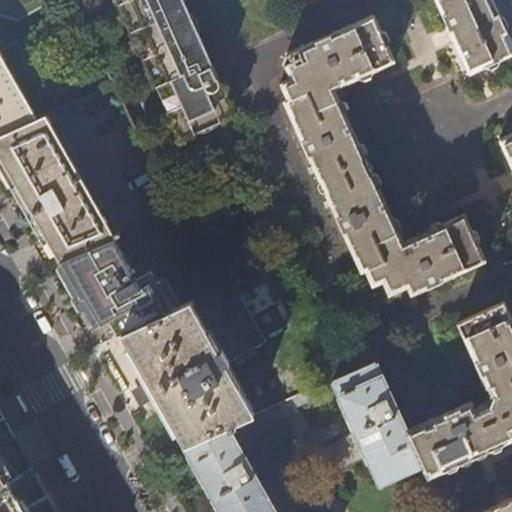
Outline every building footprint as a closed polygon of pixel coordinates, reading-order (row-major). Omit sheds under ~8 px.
[(78,0),(0,0),(0,134),(46,114),(116,84),(78,0)] [(120,0),(183,139),(197,133),(222,122),(235,116),(182,0),(120,0)] [(209,0),(233,55),(284,33),(288,23),(278,0),(209,0)] [(435,0),(468,72),(511,53),(511,43),(493,2),(492,0),(435,0)] [(406,285),(410,293),(485,258),(464,213),(403,240),(335,88),(394,59),(374,14),(286,54),(285,63),(293,78),(283,83),(289,97),(285,99),(315,166),(310,168),(312,173),(317,170),(331,200),(325,202),(328,207),(333,205),(362,270),(365,268),(373,283),(383,279),(389,293),(406,285)] [(114,233),(46,114),(0,134),(0,153),(19,186),(59,259),(62,258),(115,237),(122,234),(120,231),(114,233)] [(210,134),(216,131),(219,128),(222,122),(197,133),(203,135),(206,135),(210,134)] [(511,132),(498,139),(511,170),(511,132)] [(133,270),(115,237),(62,258),(83,295),(89,306),(86,308),(95,324),(112,315),(122,333),(175,308),(159,279),(156,280),(149,269),(142,273),(138,267),(133,270)] [(230,282),(175,308),(122,333),(152,387),(184,444),(253,413),(225,364),(265,341),(230,282)] [(407,430),(422,463),(428,476),(511,436),(511,320),(503,301),(458,322),(490,392),(487,401),(475,407),(472,400),(407,430)] [(375,358),(253,413),(184,444),(222,511),(275,511),(256,477),(263,465),(249,458),(246,459),(236,441),(247,426),(260,420),(263,425),(300,409),(298,405),(338,387),(380,482),(422,463),(407,430),(375,358)] [(0,489),(16,479),(0,453),(0,421),(6,418),(0,408),(0,489)] [(58,511),(47,491),(33,467),(16,479),(0,489),(0,511),(58,511)] [(511,511),(511,495),(477,511),(511,511)]
